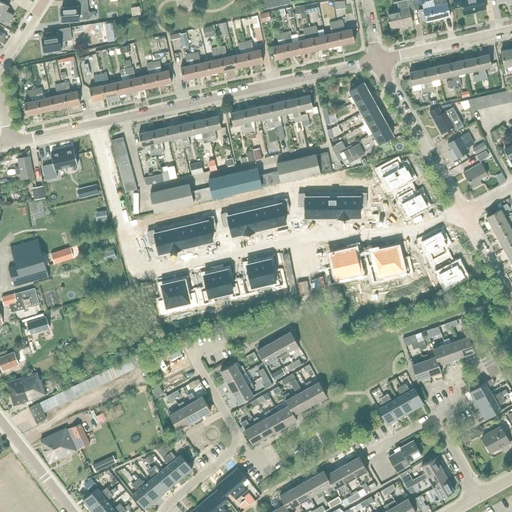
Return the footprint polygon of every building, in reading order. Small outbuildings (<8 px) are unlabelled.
[(0,0),(0,12),(12,20),(15,16),(7,11),(10,6),(9,6),(12,0),(0,0)] [(91,12),(89,11),(87,0),(76,0),(77,6),(62,8),(63,21),(79,19),(79,20),(90,19),(91,18),(91,12)] [(265,0),(259,0),(262,10),(268,9),(265,0)] [(272,0),(265,0),(268,9),(274,7),(272,0)] [(418,10),(418,5),(417,0),(404,0),(397,2),(400,13),(388,15),(391,28),(397,27),(397,29),(413,26),(410,11),(416,10),(418,10)] [(424,9),(419,10),(421,21),(426,20),(427,22),(450,17),(447,4),(446,0),(434,0),(435,7),(424,9)] [(452,0),(455,10),(462,8),(463,13),(477,10),(477,11),(487,9),(484,0),(452,0)] [(318,3),(306,6),(307,12),(319,9),(318,3)] [(303,5),(295,7),(296,14),(306,12),(305,5),(303,5)] [(9,24),(12,20),(0,12),(0,22),(2,20),(9,24)] [(269,13),(261,15),(263,22),(271,20),(269,13)] [(343,19),(336,20),(339,33),(342,45),(355,41),(352,29),(345,30),(343,19)] [(332,33),(325,35),(328,48),(342,45),(339,33),(336,20),(329,22),(332,33)] [(107,32),(115,31),(113,23),(106,24),(107,32)] [(229,36),(226,23),(219,25),(222,38),(229,36)] [(316,25),(310,27),(312,39),(315,51),(328,48),(325,35),(319,36),(316,25)] [(206,37),(214,35),(212,26),(204,28),(206,37)] [(306,39),(299,41),(299,42),(302,54),(315,51),(312,39),(310,27),(309,27),(304,28),(303,28),(304,34),(306,39)] [(67,48),(65,41),(72,40),(71,28),(58,30),(58,35),(42,38),(45,52),(61,49),(61,48),(67,48)] [(290,31),(283,33),(288,57),(302,54),(299,42),(299,41),(293,42),(290,31)] [(170,38),(181,36),(183,47),(189,45),(186,33),(181,34),(180,33),(170,35),(170,38)] [(279,45),(272,47),(275,60),(288,57),(283,33),(277,34),(279,45)] [(251,40),(245,41),(247,53),(250,65),(263,62),(261,49),(253,51),(252,46),(253,46),(251,40)] [(241,53),(234,55),(234,56),(237,68),(250,65),(247,53),(245,41),(238,43),(240,49),(241,53)] [(225,46),(218,47),(221,59),(224,71),(237,68),(234,56),(234,55),(227,57),(225,46)] [(214,60),(208,61),(211,74),(224,71),(221,59),(218,47),(212,49),(214,60)] [(94,51),(96,57),(106,55),(104,48),(94,51)] [(511,48),(501,51),(505,67),(511,65),(511,48)] [(198,51),(192,53),(195,65),(197,77),(211,74),(208,61),(201,62),(198,51)] [(198,77),(195,65),(192,53),(185,55),(188,67),(181,68),(184,81),(198,77)] [(485,69),(493,67),(490,54),(476,58),(479,70),(480,74),(481,80),(488,79),(486,72),(486,73),(485,69)] [(74,56),(58,60),(59,68),(64,67),(63,63),(72,61),(74,69),(73,69),(74,75),(78,74),(74,56)] [(466,73),(479,70),(476,58),(463,61),(466,73)] [(160,60),(153,62),(156,74),(158,86),(172,82),(169,70),(162,71),(161,66),(160,60)] [(459,75),(466,73),(463,61),(450,64),(453,77),(454,80),(455,86),(456,86),(461,85),(459,75)] [(149,74),(142,76),(145,89),(158,86),(156,74),(153,62),(147,63),(149,74)] [(59,95),(51,97),(54,109),(67,106),(64,94),(62,83),(57,63),(52,64),(57,82),(54,83),(55,84),(56,90),(58,90),(59,95)] [(450,64),(437,67),(440,80),(453,77),(450,64)] [(133,66),(127,68),(128,74),(129,79),(132,92),(145,89),(142,76),(136,77),(133,66)] [(432,81),(440,80),(437,67),(423,70),(426,83),(429,92),(435,91),(434,85),(433,84),(432,81)] [(429,92),(426,83),(423,70),(410,73),(413,86),(419,84),(420,88),(421,94),(423,94),(427,93),(429,92)] [(489,73),(493,88),(502,85),(498,70),(489,73)] [(96,86),(89,88),(92,101),(106,98),(103,85),(100,74),(99,71),(93,72),(95,82),(96,86)] [(107,72),(100,74),(103,85),(106,98),(119,95),(116,82),(109,83),(107,72)] [(122,80),(116,82),(119,95),(132,92),(129,79),(128,74),(121,76),(122,80)] [(473,75),(474,82),(481,80),(480,74),(473,75)] [(62,83),(64,94),(67,106),(80,103),(78,91),(71,92),(68,81),(62,83)] [(355,103),(370,95),(364,84),(349,92),(352,97),(350,98),(353,103),(355,102),(355,103)] [(42,87),(35,89),(38,100),(41,112),(54,109),(51,97),(45,98),(42,87)] [(32,101),(24,103),(27,115),(41,112),(38,100),(35,89),(28,90),(30,97),(31,97),(32,101)] [(506,104),(511,103),(509,91),(503,93),(506,104)] [(500,105),(506,104),(503,93),(497,94),(500,105)] [(494,107),(500,105),(497,94),(492,95),(494,107)] [(297,98),(300,111),(312,108),(313,108),(310,95),(297,98)] [(361,113),(375,105),(370,95),(355,103),(361,113)] [(488,108),(494,107),(492,95),(486,96),(488,108)] [(483,109),(488,108),(486,96),(480,98),(483,109)] [(301,115),(300,111),(297,98),(284,101),(287,114),(293,113),(297,132),(304,131),(303,126),(301,115)] [(477,110),(483,109),(480,98),(474,99),(477,110)] [(471,112),(477,110),(474,99),(468,100),(471,112)] [(280,116),(287,114),(284,101),(271,104),(273,117),(276,127),(277,127),(280,140),(286,139),(280,116)] [(276,127),(273,117),(271,104),(257,107),(260,120),(267,119),(269,129),(276,127)] [(367,123),(381,115),(375,105),(361,113),(364,118),(362,119),(364,124),(366,122),(367,123)] [(439,106),(429,112),(442,134),(455,127),(457,131),(464,127),(454,108),(443,114),(439,106)] [(254,121),(260,120),(257,107),(244,110),(247,123),(249,133),(256,131),(254,121)] [(249,133),(247,123),(244,110),(231,113),(233,126),(241,124),(242,128),(241,128),(242,135),(249,133)] [(301,115),(303,126),(310,125),(307,113),(301,115)] [(373,134),(387,126),(381,115),(367,123),(370,129),(367,130),(370,135),(372,133),(373,134)] [(216,134),(215,131),(221,129),(219,116),(205,119),(208,132),(210,142),(218,140),(216,134)] [(210,142),(208,132),(205,119),(192,122),(195,135),(202,133),(203,137),(202,137),(204,143),(210,142)] [(189,137),(195,135),(192,122),(179,125),(182,138),(184,148),(191,146),(189,137)] [(184,148),(182,138),(179,125),(166,128),(168,141),(175,139),(176,143),(178,150),(184,148)] [(334,136),(333,135),(342,130),(339,125),(332,129),(327,130),(329,138),(334,136)] [(375,145),(378,144),(379,145),(393,137),(387,126),(373,134),(376,139),(373,140),(375,145)] [(162,142),(168,141),(166,128),(152,131),(155,144),(158,154),(165,152),(162,142)] [(491,133),(496,140),(502,137),(497,129),(491,133)] [(158,154),(155,144),(152,131),(139,134),(142,147),(149,145),(150,149),(151,155),(158,154)] [(468,149),(470,148),(476,144),(469,133),(461,138),(448,145),(453,154),(450,155),(454,162),(470,153),(468,149)] [(113,145),(124,142),(123,137),(111,140),(113,145)] [(340,151),(346,148),(342,141),(331,147),(335,154),(340,151)] [(476,154),(487,148),(484,141),(473,148),(476,154)] [(114,151),(126,148),(124,142),(113,145),(114,151)] [(354,147),(344,152),(350,163),(360,157),(354,147)] [(116,157),(127,154),(126,148),(114,151),(116,157)] [(53,164),(43,167),(46,180),(57,178),(55,170),(78,165),(75,149),(51,155),(53,164)] [(248,161),(255,160),(253,150),(246,152),(247,157),(248,161)] [(480,161),(489,156),(486,150),(477,155),(480,161)] [(340,151),(335,154),(339,161),(343,158),(343,157),(340,151)] [(322,174),(332,172),(328,153),(318,155),(322,174)] [(118,163),(129,160),(127,154),(116,157),(118,163)] [(155,213),(321,174),(316,154),(277,163),(279,172),(259,177),(257,168),(209,179),(211,188),(191,192),(189,184),(150,193),(155,213)] [(19,166),(22,179),(22,180),(35,177),(30,156),(17,158),(19,166)] [(393,168),(391,169),(396,181),(415,173),(410,162),(404,164),(402,159),(392,163),(393,168)] [(119,169),(130,165),(129,160),(118,163),(119,169)] [(201,162),(190,164),(192,175),(204,172),(201,162)] [(480,181),(488,176),(481,164),(464,174),(468,182),(470,182),(474,189),(482,185),(480,181)] [(125,192),(127,192),(137,189),(130,165),(119,169),(125,192)] [(164,181),(171,179),(169,169),(162,171),(162,173),(164,181)] [(96,184),(83,188),(85,196),(98,193),(96,184)] [(34,200),(39,199),(46,198),(44,186),(32,188),(34,200)] [(417,186),(404,191),(407,198),(404,199),(411,213),(431,203),(424,190),(419,192),(417,186)] [(306,193),(299,194),(299,206),(305,206),(305,217),(316,217),(316,197),(306,197),(306,193)] [(359,197),(349,197),(349,217),(360,217),(360,206),(367,206),(366,193),(359,193),(359,197)] [(327,197),(316,197),(316,217),(326,217),(327,217),(327,197)] [(338,197),(327,197),(327,217),(329,217),(338,217),(338,197)] [(338,217),(338,218),(349,217),(349,197),(338,197),(338,217)] [(281,204),(270,206),(275,225),(286,223),(283,212),(290,211),(287,198),(280,200),(281,204)] [(42,213),(43,206),(28,203),(27,210),(42,213)] [(507,221),(506,219),(502,213),(509,209),(507,205),(499,209),(500,210),(487,218),(493,229),(507,221)] [(270,206),(260,209),(265,228),(266,228),(275,225),(270,206)] [(260,209),(249,211),(254,230),(263,228),(265,228),(260,209)] [(106,211),(99,212),(100,221),(107,220),(106,211)] [(249,211),(239,214),(243,233),(243,234),(255,231),(254,230),(249,211)] [(228,212),(221,214),(224,226),(230,225),(232,236),(243,233),(239,214),(228,216),(228,212)] [(208,221),(197,223),(202,243),(213,240),(210,229),(216,228),(214,216),(207,217),(208,221)] [(511,216),(506,219),(507,221),(493,229),(498,239),(511,231),(511,230),(508,223),(511,221),(511,216)] [(197,223),(187,226),(191,245),(192,245),(202,243),(197,223)] [(187,226),(176,228),(181,248),(190,246),(191,245),(187,226)] [(176,228),(166,231),(170,250),(170,251),(181,248),(176,228)] [(511,230),(511,231),(498,239),(504,250),(511,245),(511,229),(511,230)] [(154,230),(147,231),(150,244),(157,242),(159,253),(170,250),(166,231),(155,233),(154,230)] [(446,233),(424,244),(432,258),(434,256),(438,263),(452,255),(449,250),(454,247),(446,233)] [(15,287),(49,277),(38,240),(11,248),(16,266),(9,268),(15,287)] [(75,259),(74,257),(72,249),(52,254),(55,265),(75,259)] [(350,249),(341,251),(345,271),(355,268),(356,273),(360,272),(358,262),(353,263),(350,249)] [(384,249),(377,251),(381,266),(389,264),(390,269),(394,268),(391,258),(387,259),(384,249)] [(113,250),(105,252),(108,261),(116,258),(113,250)] [(335,267),(330,268),(332,279),(338,278),(336,273),(345,271),(341,251),(332,254),(335,267)] [(377,251),(368,254),(371,266),(368,266),(371,277),(376,275),(374,268),(381,266),(377,251)] [(262,255),(254,257),(258,274),(266,272),(267,277),(272,276),(269,266),(265,267),(262,255)] [(247,272),(242,273),(245,283),(250,282),(249,276),(258,274),(254,257),(244,260),(247,272)] [(311,260),(314,276),(324,274),(321,259),(311,260)] [(446,275),(441,279),(447,288),(468,276),(462,265),(457,267),(454,262),(442,269),(446,275)] [(224,264),(214,267),(218,285),(229,283),(230,288),(234,287),(232,277),(228,278),(224,264)] [(207,282),(203,284),(205,294),(210,293),(209,288),(218,285),(214,267),(204,269),(207,282)] [(184,274),(173,277),(177,297),(188,295),(189,299),(194,298),(192,287),(187,288),(184,274)] [(165,293),(159,294),(162,305),(168,304),(167,299),(177,297),(173,277),(162,279),(165,293)] [(12,314),(17,312),(19,319),(27,317),(27,316),(37,313),(36,311),(41,310),(39,304),(40,304),(35,288),(2,297),(5,306),(10,305),(12,314)] [(46,317),(28,323),(31,334),(50,328),(46,317)] [(432,329),(427,331),(429,338),(435,336),(432,329)] [(291,331),(279,338),(288,352),(299,346),(291,331)] [(421,333),(415,335),(418,342),(418,343),(424,341),(423,340),(421,333)] [(415,335),(403,339),(405,345),(411,342),(412,345),(418,343),(415,335)] [(475,352),(473,346),(469,336),(457,340),(463,357),(475,352)] [(290,356),(288,352),(279,338),(269,343),(277,358),(283,355),(285,359),(290,356)] [(463,357),(457,340),(451,342),(449,339),(444,341),(445,344),(451,361),(463,357)] [(266,364),(277,358),(269,343),(258,350),(266,364)] [(439,365),(451,361),(445,344),(433,349),(436,356),(439,365)] [(21,349),(23,355),(31,352),(29,346),(21,349)] [(21,353),(16,355),(14,352),(0,357),(0,361),(3,370),(19,364),(17,359),(22,357),(21,353)] [(252,360),(257,357),(254,352),(249,354),(252,360)] [(487,368),(496,363),(490,354),(481,359),(487,368)] [(439,365),(436,356),(428,359),(427,355),(423,356),(423,357),(424,360),(430,376),(441,372),(439,365)] [(136,356),(131,359),(136,369),(141,367),(136,356)] [(430,376),(424,360),(423,357),(411,361),(413,365),(412,365),(418,380),(430,376)] [(131,371),(136,369),(131,359),(126,361),(131,371)] [(302,364),(302,363),(299,359),(293,362),(296,367),(302,364)] [(126,361),(121,364),(125,374),(131,371),(126,361)] [(242,374),(238,367),(240,365),(238,361),(235,362),(220,371),(227,382),(242,374)] [(489,373),(498,368),(496,363),(487,368),(489,373)] [(120,376),(125,374),(121,364),(116,366),(120,376)] [(306,372),(312,369),(309,364),(304,367),(306,372)] [(288,365),(282,368),(285,373),(290,370),(288,365)] [(116,366),(110,368),(115,379),(120,376),(116,366)] [(105,371),(110,381),(115,379),(110,368),(105,371)] [(262,376),(266,374),(263,368),(258,371),(262,376)] [(492,378),(501,373),(498,368),(489,373),(492,378)] [(105,371),(100,373),(105,383),(110,381),(105,371)] [(274,379),(280,376),(277,371),(271,375),(274,379)] [(11,394),(43,384),(42,380),(40,380),(38,373),(7,383),(11,394)] [(100,373),(95,376),(100,386),(105,384),(100,373)] [(293,373),(287,376),(290,381),(295,379),(296,378),(293,373)] [(233,393),(248,384),(242,374),(227,382),(233,393)] [(95,376),(90,378),(95,388),(100,386),(95,376)] [(284,385),(290,381),(287,376),(282,380),(284,385)] [(90,378),(85,381),(90,391),(95,388),(90,378)] [(475,401),(491,392),(488,387),(496,383),(493,378),(487,382),(470,391),(475,401)] [(308,388),(302,391),(295,379),(290,381),(297,394),(305,408),(316,402),(308,388)] [(319,381),(313,385),(311,380),(305,383),(308,388),(316,402),(327,396),(319,381)] [(85,381),(80,383),(85,393),(90,391),(85,381)] [(248,384),(233,393),(239,404),(254,396),(251,390),(255,388),(251,382),(248,384)] [(80,383),(75,385),(80,396),(85,393),(80,383)] [(424,404),(415,388),(410,390),(406,383),(402,386),(415,409),(424,404)] [(43,384),(11,394),(14,406),(27,402),(28,405),(33,403),(32,400),(47,395),(43,384)] [(75,385),(70,388),(75,398),(80,396),(75,385)] [(156,396),(163,392),(160,386),(152,390),(156,396)] [(278,386),(273,390),(275,395),(281,391),(278,386)] [(406,414),(415,409),(402,386),(397,388),(401,395),(397,398),(406,414)] [(70,388),(65,390),(70,400),(75,398),(70,388)] [(65,390),(60,393),(65,403),(70,400),(65,390)] [(203,396),(196,399),(192,392),(188,395),(192,402),(200,417),(211,410),(203,396)] [(480,410),(503,397),(503,396),(501,392),(494,396),(491,392),(475,401),(480,410)] [(60,393),(55,395),(60,405),(65,403),(60,393)] [(297,394),(291,397),(289,393),(283,396),(286,400),(289,405),(294,414),(305,408),(297,394)] [(406,414),(397,398),(392,401),(388,394),(386,395),(384,396),(397,419),(406,414)] [(55,395),(50,398),(55,408),(60,405),(55,395)] [(257,398),(259,403),(265,400),(262,395),(257,398)] [(387,424),(397,419),(384,396),(379,398),(383,406),(379,408),(387,424)] [(485,419),(501,410),(499,405),(506,401),(503,397),(480,410),(485,419)] [(50,398),(45,400),(50,410),(55,408),(50,398)] [(50,410),(45,400),(40,403),(42,408),(44,413),(50,410)] [(189,423),(200,417),(192,402),(181,408),(189,423)] [(40,403),(30,408),(32,413),(42,408),(40,403)] [(297,420),(294,414),(289,405),(278,411),(286,426),(297,420)] [(42,408),(32,413),(35,418),(45,413),(44,413),(42,408)] [(178,429),(189,423),(181,408),(170,414),(178,429)] [(278,411),(272,414),(270,410),(265,413),(267,417),(275,432),(286,426),(278,411)] [(45,413),(35,418),(37,423),(47,419),(45,413)] [(103,413),(97,416),(100,422),(106,419),(103,413)] [(254,419),(256,423),(264,438),(275,432),(267,417),(260,421),(258,417),(254,419)] [(256,423),(250,426),(247,420),(241,423),(245,429),(253,444),(264,438),(256,423)] [(81,424),(72,428),(81,448),(90,444),(81,424)] [(490,453),(510,443),(501,427),(482,437),(490,453)] [(67,428),(42,440),(45,447),(43,448),(50,463),(77,450),(81,448),(72,428),(67,430),(67,428)] [(474,432),(468,435),(471,441),(477,437),(474,432)] [(409,463),(423,455),(414,441),(401,448),(402,450),(389,458),(397,472),(410,464),(409,463)] [(193,468),(188,463),(181,454),(177,458),(172,451),(168,455),(184,475),(193,468)] [(150,455),(145,459),(149,465),(154,461),(150,455)] [(176,482),(184,475),(168,455),(164,458),(169,464),(165,468),(176,482)] [(354,456),(347,460),(348,462),(357,477),(368,471),(359,456),(355,458),(354,456)] [(412,486),(428,477),(443,469),(440,465),(443,464),(439,456),(422,466),(425,473),(413,480),(409,473),(412,471),(411,468),(400,475),(402,479),(404,483),(407,488),(412,486)] [(346,483),(357,477),(348,462),(337,468),(346,483)] [(156,465),(152,468),(169,488),(176,482),(165,468),(161,471),(156,465)] [(161,495),(169,488),(152,468),(148,471),(153,477),(149,481),(161,495)] [(241,483),(246,479),(247,478),(238,468),(227,477),(242,495),(247,490),(241,483)] [(335,489),(346,483),(337,468),(327,474),(333,485),(332,485),(335,489)] [(434,488),(449,480),(443,469),(428,477),(434,488)] [(327,474),(324,470),(313,476),(321,491),(327,488),(330,492),(335,489),(332,485),(333,485),(327,474)] [(313,476),(302,483),(311,497),(316,494),(318,498),(324,495),(321,491),(313,476)] [(236,499),(242,495),(227,477),(216,486),(218,489),(225,497),(230,492),(236,499)] [(92,478),(84,484),(91,492),(99,486),(92,478)] [(161,495),(149,481),(145,484),(140,478),(136,481),(153,501),(161,495)] [(437,500),(440,499),(455,491),(449,480),(434,488),(438,495),(435,496),(437,500)] [(144,508),(153,501),(136,481),(133,484),(138,490),(133,494),(144,508)] [(300,503),(311,497),(302,483),(291,489),(300,503)] [(366,483),(361,486),(363,489),(366,494),(371,491),(366,483)] [(368,486),(371,491),(377,487),(374,483),(368,486)] [(407,488),(411,494),(416,491),(412,486),(407,488)] [(90,508),(111,491),(107,487),(101,492),(97,488),(83,500),(90,508)] [(385,495),(390,492),(388,487),(382,491),(385,495)] [(228,500),(225,497),(218,489),(208,498),(219,511),(227,511),(228,511),(222,505),(228,500)] [(289,510),(289,509),(300,503),(291,489),(280,495),(285,504),(289,510)] [(93,511),(101,511),(111,504),(108,500),(114,495),(113,494),(111,491),(90,508),(93,511)] [(349,503),(355,500),(352,495),(347,498),(349,503)] [(413,499),(419,509),(426,506),(420,495),(413,499)] [(331,507),(341,501),(339,496),(328,502),(331,507)] [(366,500),(368,505),(374,501),(371,496),(366,500)] [(219,511),(208,498),(197,507),(200,511),(219,511)] [(401,511),(416,511),(408,498),(397,504),(401,511)] [(245,499),(240,504),(244,508),(249,504),(245,499)] [(363,508),(368,505),(366,500),(360,503),(363,508)] [(401,511),(397,504),(394,500),(384,506),(386,510),(387,511),(401,511)] [(117,511),(124,507),(120,503),(114,508),(111,504),(101,511),(117,511)]
